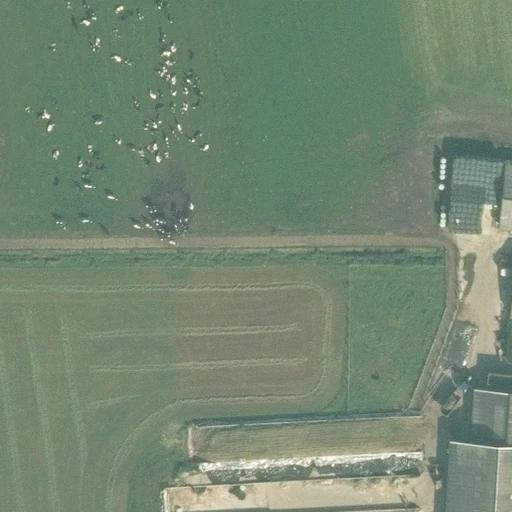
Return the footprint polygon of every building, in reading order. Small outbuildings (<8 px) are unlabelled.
[(511,159),(505,158),(498,228),(511,229),(511,159)] [(511,358),(511,352),(511,325),(496,325),(495,357),(511,358)] [(511,511),(511,388),(473,386),(470,440),(449,438),(444,511),(511,511)] [(156,508),(169,509),(170,489),(157,488),(156,508)] [(237,511),(237,489),(197,490),(197,511),(237,511)]
